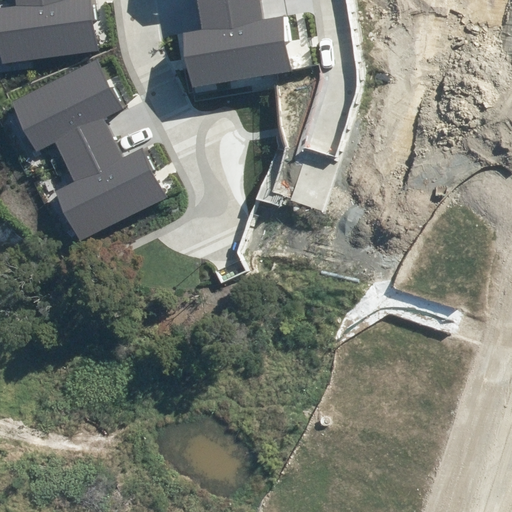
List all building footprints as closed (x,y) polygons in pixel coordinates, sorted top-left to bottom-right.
[(0,61),(99,51),(93,0),(5,0),(6,4),(0,4),(0,61)] [(225,0),(217,0),(194,4),(198,25),(180,28),(190,84),(240,75),(225,0)] [(262,0),(225,0),(240,75),(294,65),(284,9),(264,13),(262,0)] [(58,162),(86,147),(117,130),(110,117),(125,109),(98,57),(81,66),(52,82),(29,94),(13,102),(37,146),(46,141),(58,162)] [(78,239),(172,189),(145,139),(127,149),(117,130),(86,147),(58,162),(68,180),(51,189),(78,239)]
